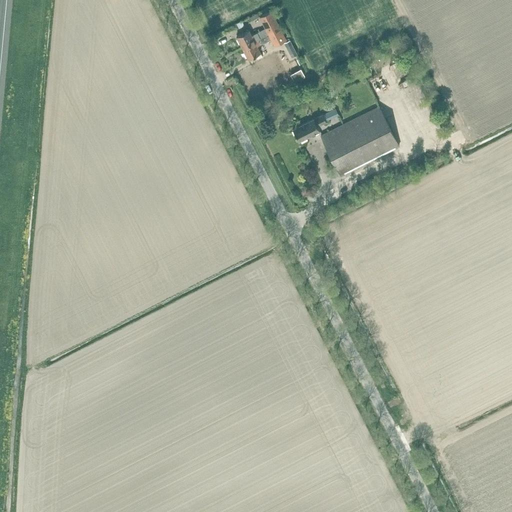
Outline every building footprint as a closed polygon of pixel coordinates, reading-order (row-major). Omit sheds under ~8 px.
[(238,36),(243,47),(281,28),(272,11),(260,17),(265,28),(252,35),(250,30),(238,36)] [(281,28),(243,47),(249,58),(262,52),(259,46),(271,39),(275,46),(287,40),(281,28)] [(289,40),(284,42),(286,47),(290,54),(296,51),(289,40)] [(322,135),(341,175),(400,145),(380,106),(322,135)] [(293,129),(299,141),(320,130),(319,126),(327,122),(323,115),(293,129)]
